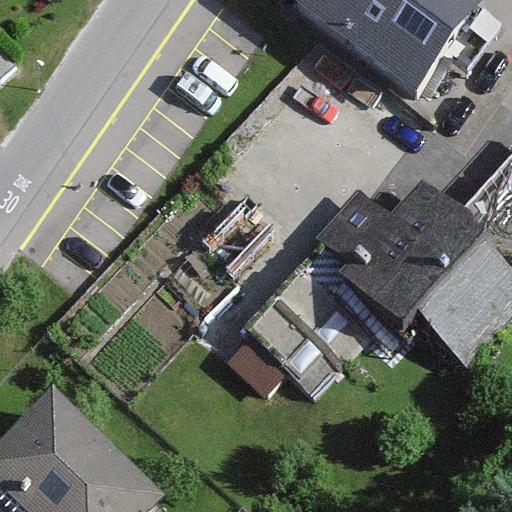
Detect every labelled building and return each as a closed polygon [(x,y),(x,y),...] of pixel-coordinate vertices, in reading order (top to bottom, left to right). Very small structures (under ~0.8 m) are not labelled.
[(462,0),(296,0),(292,6),(418,97),(448,56),(469,71),(495,35),(474,20),(479,12),(462,0)] [(0,81),(15,68),(0,51),(0,81)] [(511,259),(511,159),(463,218),(511,259)] [(358,277),(331,307),(387,358),(417,325),(463,366),(511,312),(511,282),(421,200),(392,232),(360,203),(322,244),(358,277)] [(288,376),(253,342),(234,361),(269,395),(288,376)] [(53,409),(0,465),(0,493),(20,511),(157,511),(160,510),(53,409)]
